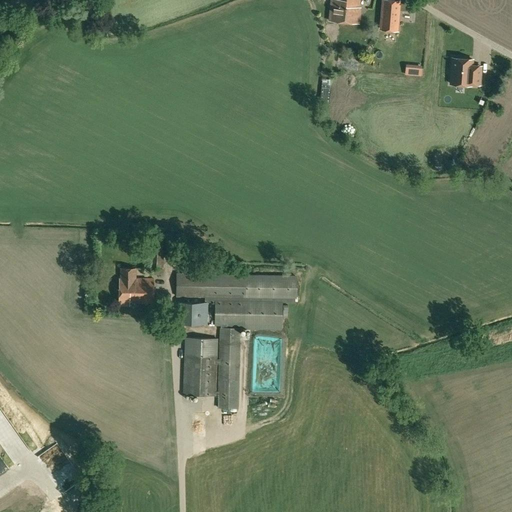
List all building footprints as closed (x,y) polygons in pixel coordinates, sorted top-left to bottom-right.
[(358,8),(358,0),(330,0),(329,21),(358,23),(359,8),(358,8)] [(399,1),(391,0),(383,0),(381,28),(397,30),(399,1)] [(472,59),(452,57),(450,83),(470,85),(470,83),(479,84),(481,66),(472,65),(472,59)] [(409,75),(425,75),(425,66),(409,66),(409,75)] [(165,227),(149,227),(149,268),(163,268),(165,227)] [(153,303),(153,279),(135,279),(135,268),(121,268),(121,278),(119,278),(118,306),(129,306),(129,303),(153,303)] [(295,275),(176,274),(176,296),(205,296),(204,302),(215,302),(214,325),(245,325),(245,330),(282,331),(282,303),(295,303),(295,275)] [(207,302),(184,302),(184,324),(207,324),(207,302)] [(241,329),(221,328),(219,359),(219,364),(218,390),(218,394),(217,408),(237,409),(241,329)] [(217,339),(186,337),(183,394),(214,395),(214,394),(218,394),(218,390),(214,390),(216,363),(219,364),(219,359),(216,359),(217,339)]
